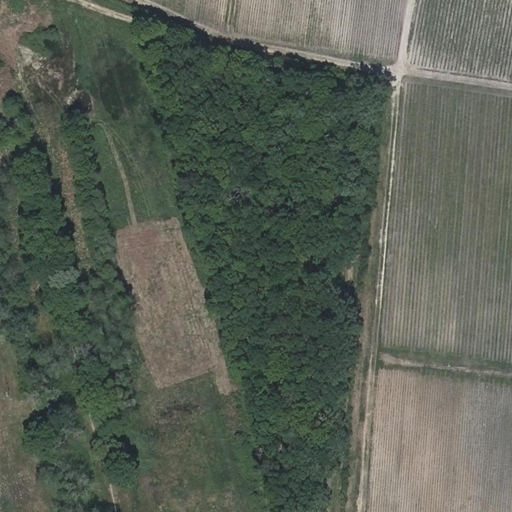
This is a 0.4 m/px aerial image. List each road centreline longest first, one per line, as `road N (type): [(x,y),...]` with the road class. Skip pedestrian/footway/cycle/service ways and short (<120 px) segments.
road 1 (track): [(410,0),(369,287),(368,346),(387,358),(511,375)]
road 2 (track): [(135,0),(276,52),(511,85)]
road 3 (track): [(354,511),(368,346)]
